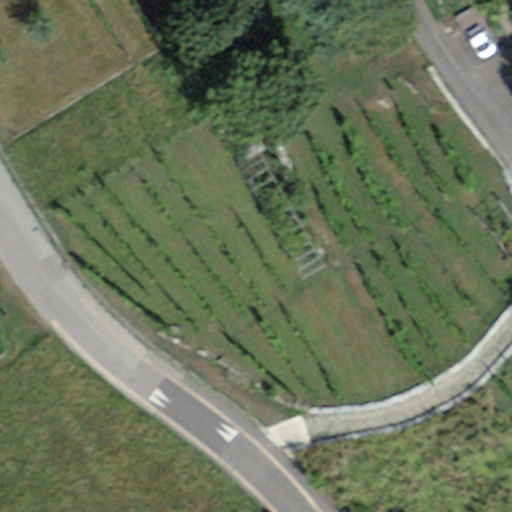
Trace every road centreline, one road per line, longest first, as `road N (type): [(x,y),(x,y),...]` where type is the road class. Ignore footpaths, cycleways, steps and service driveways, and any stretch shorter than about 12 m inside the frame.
road 1 (unclassified): [(218,437),(84,317),(0,203)]
road 2 (unclassified): [(511,145),(462,89),(404,0)]
